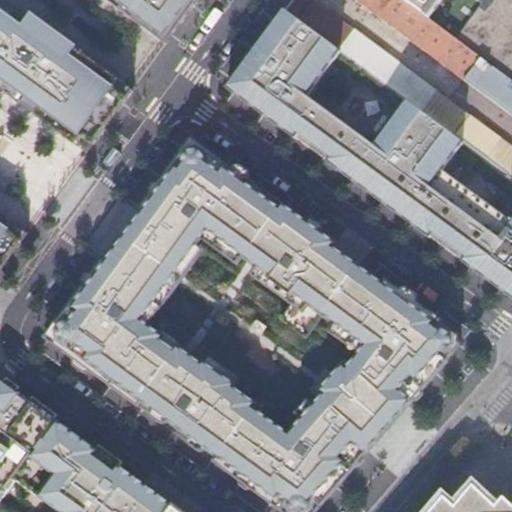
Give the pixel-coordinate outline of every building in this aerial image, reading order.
[(105,0),(166,44),(198,0),(0,0),(0,271),(16,249),(27,234),(0,213),(0,89),(87,153),(132,91),(30,16),(21,28),(0,12),(0,0),(105,0)] [(274,0),(274,1),(284,9),(340,51),(408,100),(412,103),(435,120),(461,140),(464,142),(511,178),(511,148),(353,29),(352,30),(316,3),(311,0),(274,0)] [(354,0),(511,116),(511,83),(465,48),(453,39),(450,38),(437,28),(434,26),(423,18),(399,0),(354,0)] [(399,0),(423,18),(434,26),(437,28),(450,38),(453,39),(465,48),(511,83),(511,0),(481,0),(461,28),(442,15),(453,0),(399,0)] [(340,51),(284,9),(227,88),(295,138),(298,134),(331,158),(328,162),(328,163),(429,238),(430,237),(433,234),(466,258),(463,261),(462,262),(511,298),(511,221),(443,170),(464,142),(461,140),(435,120),(412,103),(408,100),(375,146),(307,97),(340,51)] [(298,134),(295,138),(328,162),(331,158),(298,134)] [(142,213),(139,216),(106,262),(102,259),(70,302),(44,338),(138,406),(141,402),(217,458),(214,462),(280,511),(283,506),(285,508),(290,511),(307,511),(315,504),(316,502),(320,506),(447,362),(445,360),(456,349),(454,332),(441,323),(442,322),(385,280),(382,284),(333,248),(336,244),(191,137),(138,210),(142,213)] [(433,234),(430,237),(463,261),(466,258),(433,234)] [(0,511),(0,498),(14,479),(19,473),(34,484),(29,490),(59,511),(181,511),(0,380),(0,379),(0,511)] [(14,479),(29,490),(34,484),(19,473),(14,479)] [(511,511),(511,509),(511,510),(501,501),(493,509),(470,489),(451,511),(440,501),(430,511),(511,511)]
